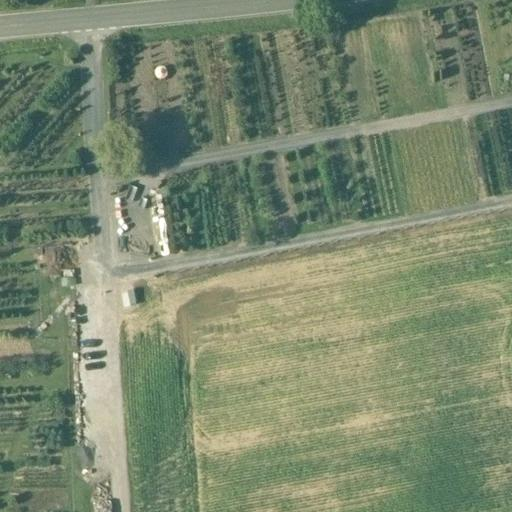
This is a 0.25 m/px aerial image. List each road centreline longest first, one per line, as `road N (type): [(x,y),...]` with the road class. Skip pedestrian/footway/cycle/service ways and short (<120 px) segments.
road 1 (track): [(91,20),(120,511)]
road 2 (secondary): [(286,0),(0,28)]
